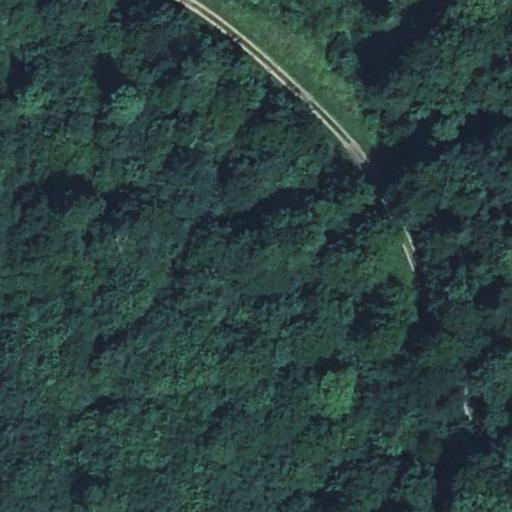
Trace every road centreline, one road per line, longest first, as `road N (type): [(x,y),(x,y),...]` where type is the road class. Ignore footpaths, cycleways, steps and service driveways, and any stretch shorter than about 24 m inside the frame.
road 1 (track): [(179,0),(213,18),(310,100),(412,232)]
road 2 (track): [(511,508),(442,326)]
